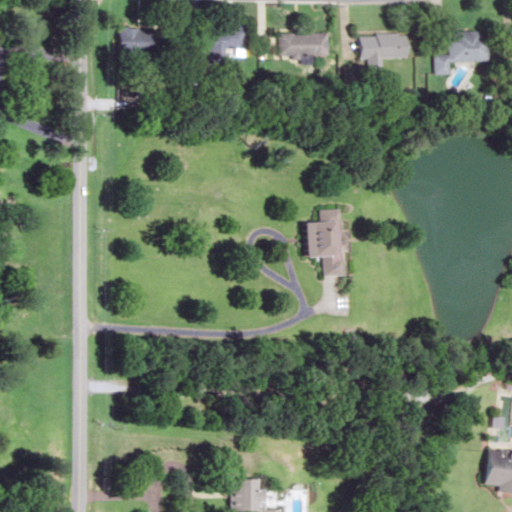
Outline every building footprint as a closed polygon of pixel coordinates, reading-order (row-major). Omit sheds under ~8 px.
[(241,22),(200,20),(198,62),(219,63),(219,46),(240,46),(241,22)] [(110,27),(110,55),(148,56),(148,27),(110,27)] [(440,60),(481,60),(481,30),(441,30),(441,54),(428,54),(428,62),(434,62),(434,69),(440,69),(440,60)] [(274,32),(273,54),(324,54),(324,32),(274,32)] [(351,57),(362,57),(363,65),(376,65),(375,56),(401,55),(400,32),(350,34),(351,57)] [(294,255),(313,254),(314,274),(333,273),(329,207),(309,208),(309,219),(292,220),(294,255)] [(511,492),(511,490),(511,450),(475,448),(473,484),(488,485),(488,490),(511,492)] [(274,511),(275,508),(256,508),(256,486),(246,486),(246,477),(221,477),(221,510),(259,510),(259,511),(274,511)]
